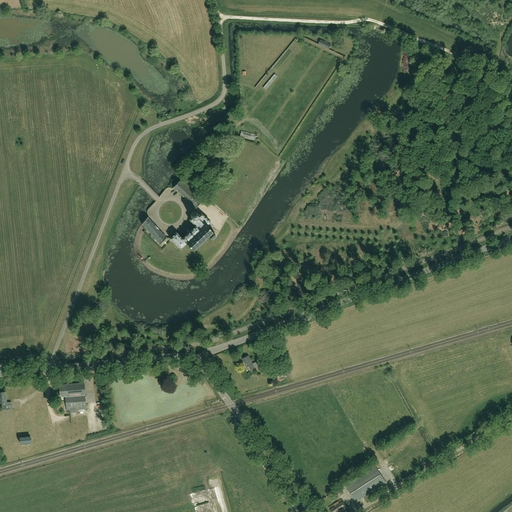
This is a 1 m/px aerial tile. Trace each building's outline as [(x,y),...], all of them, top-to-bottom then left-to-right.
[(320,40),(318,44),(329,49),(331,45),(320,40)] [(277,76),(275,74),(263,88),(266,90),(277,76)] [(239,137),(254,140),(255,134),(240,131),(239,137)] [(184,174),(188,179),(196,171),(191,166),(184,174)] [(181,179),(173,187),(195,208),(201,202),(194,195),(196,193),(181,179)] [(201,213),(200,214),(198,216),(197,213),(195,211),(192,212),(190,214),(190,217),(191,218),(189,220),(195,226),(182,238),(176,232),(170,238),(180,249),(186,243),(193,250),(208,236),(211,240),(215,236),(207,227),(209,226),(207,224),(210,222),(201,213)] [(145,228),(160,244),(166,238),(147,217),(141,223),(145,228)] [(0,343),(21,340),(20,336),(6,338),(6,335),(0,335),(0,343)] [(249,356),(242,359),(247,367),(249,366),(251,370),(258,366),(256,362),(253,363),(249,356)] [(85,395),(84,383),(59,385),(60,397),(65,397),(85,395)] [(7,401),(7,392),(5,392),(0,392),(0,403),(2,403),(2,409),(12,408),(11,402),(6,402),(6,401),(7,401)] [(86,409),(85,395),(65,397),(66,410),(69,410),(70,413),(76,412),(76,410),(86,409)] [(14,409),(0,409),(0,433),(15,433),(14,409)] [(32,412),(34,435),(31,436),(31,443),(41,442),(41,440),(50,440),(48,411),(32,412)] [(386,483),(375,465),(345,485),(356,502),(386,483)] [(341,499),(330,507),(329,507),(331,511),(340,511),(347,507),(345,505),(341,499)]
